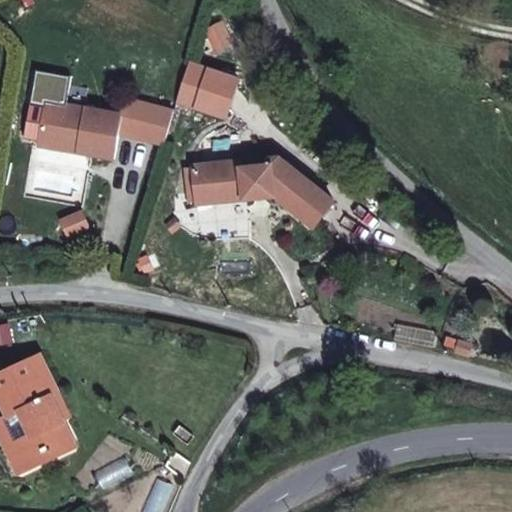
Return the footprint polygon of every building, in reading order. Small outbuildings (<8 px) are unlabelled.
[(112,137),(154,141),(163,107),(117,102),(115,119),(112,137)] [(115,119),(58,112),(43,111),(38,143),(48,145),(75,151),(73,157),(109,162),(112,137),(115,119)] [(36,151),(73,157),(75,151),(48,145),(38,143),(36,151)] [(187,169),(192,206),(205,204),(264,197),(305,228),(326,201),(269,157),(260,159),(261,165),(232,170),(231,163),(224,164),(187,169)] [(76,233),(96,222),(87,206),(68,217),(76,233)] [(136,318),(97,356),(136,396),(174,357),(136,318)] [(52,469),(47,456),(73,445),(55,409),(65,403),(49,366),(0,386),(0,389),(15,426),(27,422),(37,444),(19,451),(31,478),(52,469)] [(52,469),(79,459),(73,445),(47,456),(52,469)]
